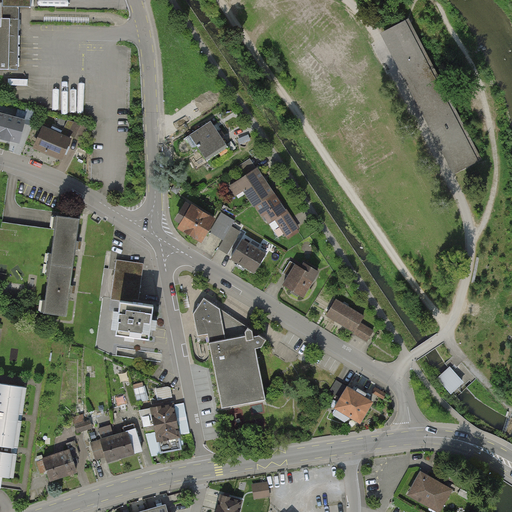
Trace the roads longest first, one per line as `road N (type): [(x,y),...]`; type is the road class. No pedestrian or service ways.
road 1 (track): [(450,330),(220,0)]
road 2 (residential): [(169,248),(399,382),(412,437)]
road 3 (residential): [(145,224),(156,196),(150,76),(136,0)]
road 4 (residential): [(203,470),(165,265),(169,248)]
road 5 (residential): [(0,159),(145,224)]
road 6 (secondary): [(203,470),(55,511)]
road 7 (secondary): [(346,448),(203,470)]
